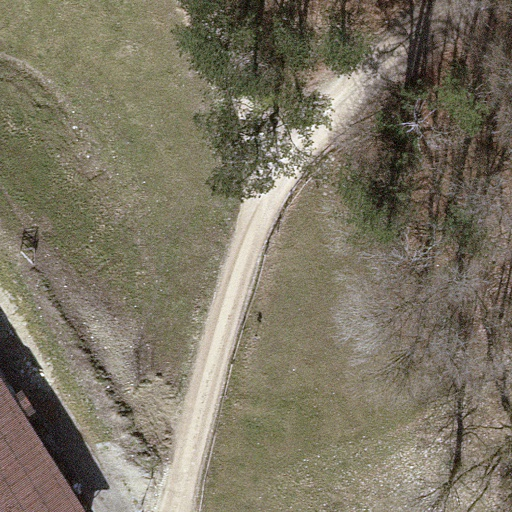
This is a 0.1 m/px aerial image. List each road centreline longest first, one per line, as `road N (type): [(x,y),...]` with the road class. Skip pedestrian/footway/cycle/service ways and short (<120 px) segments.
road 1 (track): [(295,148),(224,342),(177,511)]
road 2 (track): [(448,0),(295,148)]
road 3 (track): [(211,0),(295,148)]
road 4 (track): [(420,28),(511,154)]
